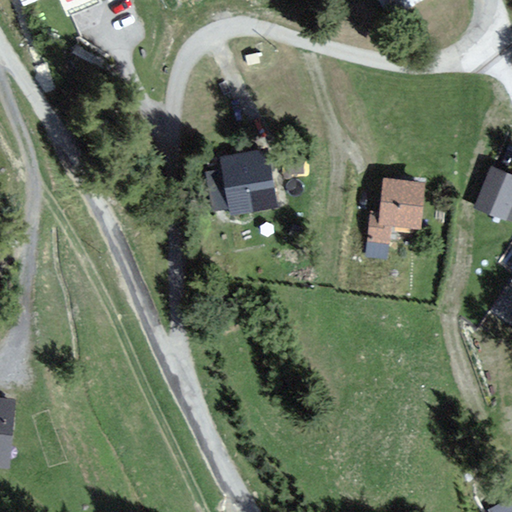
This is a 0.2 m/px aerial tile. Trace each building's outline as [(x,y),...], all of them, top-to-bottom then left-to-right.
[(28,0),(34,11),(56,0),(28,0)] [(399,0),(409,13),(434,0),(399,0)] [(277,150),(224,160),(234,220),(287,211),(277,150)] [(511,174),(501,170),(483,208),(511,221),(511,174)] [(406,249),(408,231),(432,233),(437,185),(390,181),(387,216),(373,215),(370,246),(406,249)] [(35,404),(0,398),(0,469),(26,473),(35,404)]
